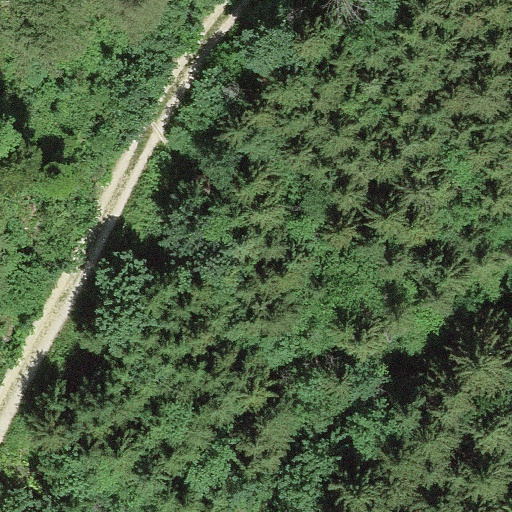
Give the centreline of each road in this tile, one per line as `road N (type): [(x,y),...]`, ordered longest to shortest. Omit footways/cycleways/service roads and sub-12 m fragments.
road 1 (track): [(0,426),(92,239),(240,0)]
road 2 (track): [(511,281),(479,298),(338,412),(249,511)]
